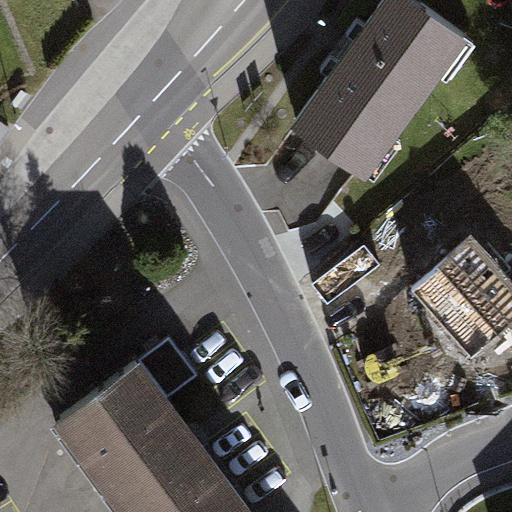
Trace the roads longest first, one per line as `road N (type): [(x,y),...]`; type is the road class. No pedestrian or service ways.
road 1 (residential): [(149,108),(209,177),(308,361),(364,500)]
road 2 (primary): [(0,266),(149,108)]
road 3 (residential): [(364,500),(511,433)]
road 4 (primary): [(149,108),(235,0)]
